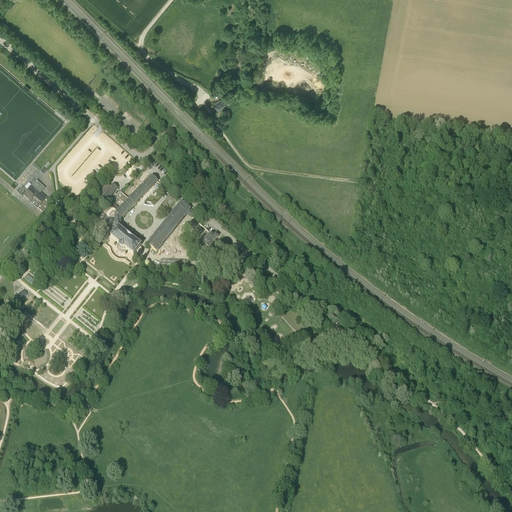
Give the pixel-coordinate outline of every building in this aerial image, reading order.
[(222,116),(226,112),(228,111),(226,107),(224,108),(224,107),(229,103),(225,98),(215,106),(218,110),(217,111),(218,112),(219,112),(222,116)] [(147,192),(157,182),(152,177),(141,188),(147,192)] [(36,180),(23,196),(30,202),(35,197),(42,203),(37,209),(43,213),(52,203),(47,199),(47,198),(41,193),(45,188),(36,180)] [(111,187),(107,184),(98,196),(106,203),(110,206),(115,201),(111,197),(117,189),(112,185),(111,187)] [(136,204),(147,192),(141,188),(131,198),(136,204)] [(124,216),(136,204),(131,198),(119,211),(124,216)] [(174,231),(186,214),(192,219),(196,215),(181,202),(164,224),(174,231)] [(121,227),(121,220),(124,216),(119,211),(115,215),(115,229),(117,230),(111,238),(133,255),(141,246),(119,229),(121,227)] [(156,253),(174,231),(164,224),(147,245),(156,253)] [(208,248),(218,237),(216,234),(213,237),(210,234),(202,243),(208,248)] [(200,245),(196,250),(193,254),(196,256),(200,252),(203,248),(200,245)] [(30,277),(28,275),(24,280),(34,288),(37,283),(30,277)] [(28,295),(24,290),(17,295),(21,301),(28,295)]
